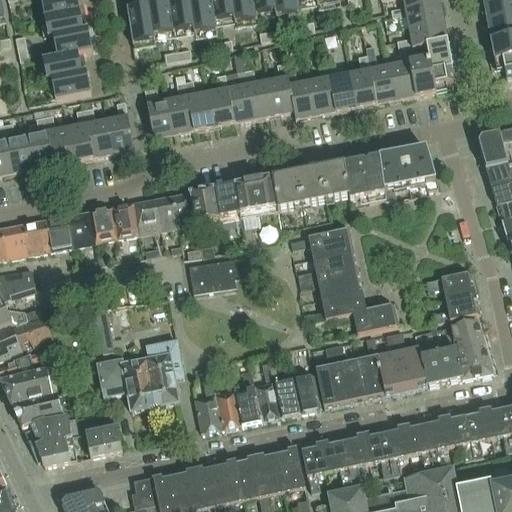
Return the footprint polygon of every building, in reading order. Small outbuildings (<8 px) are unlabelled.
[(79,10),(84,9),(81,0),(40,0),(45,22),(80,16),(79,10)] [(210,0),(210,1),(205,2),(204,0),(185,0),(133,8),(133,13),(128,14),(133,49),(155,46),(155,41),(194,35),(195,40),(217,36),(216,27),(234,24),(235,29),(258,25),(257,20),(275,18),(276,23),(299,19),(298,10),(317,6),(318,11),(340,8),(338,0),(210,0)] [(346,0),(349,11),(357,10),(355,0),(379,0),(381,5),(402,1),(402,0),(346,0)] [(401,68),(408,104),(437,98),(435,91),(456,87),(438,0),(402,0),(402,1),(405,12),(391,15),(392,23),(406,20),(411,44),(397,47),(401,68)] [(488,26),(511,20),(511,0),(484,6),(488,26)] [(80,16),(45,22),(49,44),(54,43),(57,61),(85,56),(86,58),(93,56),(85,20),(81,20),(80,16)] [(511,47),(511,20),(488,26),(493,51),(511,47)] [(302,38),(315,36),(313,27),(301,29),(302,38)] [(261,47),(274,45),(272,36),(260,38),(261,47)] [(16,43),(20,68),(29,67),(24,42),(16,43)] [(0,45),(0,54),(11,52),(9,43),(0,45)] [(220,56),(233,54),(231,45),(219,47),(220,56)] [(511,47),(493,51),(495,66),(503,65),(506,85),(511,83),(511,47)] [(165,59),(166,68),(191,64),(190,55),(165,59)] [(43,64),(47,86),(52,85),(56,106),(91,99),(88,83),(87,77),(84,63),(79,64),(79,59),(86,58),(85,56),(57,61),(43,64)] [(376,110),(388,108),(408,104),(401,68),(378,73),(375,59),(367,61),(376,110)] [(327,69),(336,118),(376,110),(367,61),(359,62),(362,76),(337,81),(335,67),(327,69)] [(275,122),(294,118),(295,118),(287,76),(285,69),(277,70),(280,84),(268,86),(275,122)] [(295,126),(322,120),(336,118),(327,69),(319,70),(321,84),(297,89),(295,75),(287,76),(295,118),(294,118),(295,126)] [(254,125),(275,122),(268,86),(256,89),(253,75),(245,76),(254,125)] [(235,129),(254,125),(245,76),(237,78),(240,92),(228,94),(235,129)] [(235,129),(228,94),(225,80),(209,83),(212,97),(207,98),(214,133),(235,129)] [(194,137),(214,133),(207,98),(196,100),(193,86),(185,88),(194,137)] [(174,141),(194,137),(185,88),(177,89),(179,103),(167,106),(174,141)] [(154,145),(174,141),(167,106),(156,108),(153,94),(145,96),(147,109),(154,145)] [(133,149),(125,108),(117,109),(119,123),(107,125),(114,161),(135,156),(133,149)] [(94,164),(114,161),(107,125),(95,128),(93,114),(84,115),(94,164)] [(74,168),(94,164),(84,115),(76,117),(79,131),(67,133),(74,168)] [(54,172),(74,168),(67,133),(55,135),(53,121),(44,123),(54,172)] [(34,176),(54,172),(44,123),(36,125),(39,139),(27,141),(34,176)] [(14,180),(34,176),(27,141),(15,143),(13,129),(4,131),(14,180)] [(0,182),(13,180),(14,180),(4,131),(0,131),(0,182)] [(511,136),(501,139),(506,160),(511,159),(511,163),(511,136)] [(511,163),(511,159),(506,160),(501,139),(482,142),(478,149),(486,175),(505,171),(511,169),(511,163)] [(421,154),(400,158),(404,181),(433,176),(428,158),(421,154)] [(394,204),(408,202),(404,181),(400,158),(380,162),(386,202),(394,201),(394,204)] [(350,202),(351,208),(386,202),(380,162),(345,169),(350,202)] [(278,214),(300,211),(350,202),(345,169),(272,183),(278,214)] [(511,169),(505,171),(486,175),(491,191),(511,186),(511,169)] [(426,197),(438,195),(433,176),(404,181),(408,202),(426,198),(426,197)] [(272,183),(235,190),(240,219),(278,213),(278,214),(272,183)] [(497,211),(508,209),(511,207),(511,186),(491,191),(497,211)] [(235,190),(215,194),(220,225),(221,225),(220,222),(240,219),(235,190)] [(197,229),(220,225),(215,194),(192,199),(197,229)] [(192,199),(172,202),(178,233),(179,233),(180,240),(197,237),(195,229),(197,229),(192,199)] [(172,202),(153,206),(159,237),(178,233),(172,202)] [(139,240),(159,237),(153,206),(134,210),(139,240)] [(497,213),(500,224),(501,225),(511,222),(511,207),(508,209),(509,211),(497,213)] [(134,210),(113,214),(118,244),(139,240),(134,210)] [(113,214),(97,217),(90,218),(96,248),(118,244),(113,214)] [(90,218),(72,222),(78,251),(96,248),(90,218)] [(78,251),(72,222),(46,227),(52,255),(78,251)] [(511,224),(502,227),(507,244),(509,244),(511,243),(511,224)] [(46,227),(24,231),(30,259),(52,255),(46,227)] [(24,231),(2,235),(7,263),(30,259),(24,231)] [(254,252),(250,232),(241,233),(245,253),(254,252)] [(292,255),(310,251),(313,263),(353,255),(349,234),(308,242),(308,243),(290,247),(292,255)] [(214,258),(212,249),(187,254),(188,262),(214,258)] [(163,250),(156,251),(156,255),(146,256),(147,263),(165,260),(163,250)] [(358,275),(353,255),(313,263),(316,276),(298,279),(299,287),(358,275)] [(107,268),(105,258),(98,259),(100,269),(107,268)] [(245,267),(244,267),(244,263),(190,271),(194,299),(237,292),(235,284),(247,282),(245,267)] [(0,308),(7,305),(37,295),(33,274),(3,279),(5,289),(0,289),(0,308)] [(362,296),(358,275),(299,287),(301,295),(319,292),(322,304),(362,296)] [(443,294),(445,305),(475,299),(471,277),(441,283),(441,285),(427,288),(429,297),(443,294)] [(367,317),(366,315),(362,296),(322,304),(324,316),(306,320),(308,328),(326,324),(326,325),(353,320),(367,317)] [(479,320),(475,299),(445,305),(448,315),(432,318),(434,328),(450,325),(450,326),(479,320)] [(0,337),(12,334),(26,329),(43,323),(42,322),(39,313),(22,320),(21,319),(10,324),(4,311),(9,309),(7,305),(0,308),(0,337)] [(358,339),(398,331),(394,309),(366,315),(367,317),(353,320),(358,339)] [(113,345),(106,316),(92,319),(99,352),(101,352),(103,359),(126,354),(123,343),(113,345)] [(26,329),(36,353),(53,346),(43,323),(26,329)] [(477,325),(429,336),(432,346),(451,343),(460,386),(463,385),(493,380),(477,325)] [(12,334),(22,358),(36,353),(26,329),(12,334)] [(427,393),(424,377),(418,347),(417,347),(415,339),(414,333),(405,335),(406,339),(402,340),(402,337),(395,339),(407,398),(427,393)] [(12,334),(0,337),(0,367),(5,366),(22,358),(12,334)] [(424,377),(427,393),(460,386),(451,343),(432,346),(429,336),(415,339),(417,347),(418,347),(424,377)] [(377,360),(386,402),(407,398),(395,339),(385,341),(388,358),(377,360)] [(366,406),(386,402),(377,360),(373,341),(354,345),(358,364),(357,364),(366,406)] [(123,364),(97,369),(104,404),(127,399),(130,419),(151,415),(151,417),(161,416),(161,413),(180,409),(176,385),(185,384),(177,345),(146,351),(148,363),(124,368),(123,364)] [(332,350),(345,411),(366,406),(357,364),(344,367),(340,348),(332,350)] [(324,415),(345,411),(332,350),(324,352),(328,370),(316,373),(324,415)] [(0,384),(1,387),(2,387),(30,379),(35,378),(30,362),(0,373),(0,384)] [(255,393),(262,427),(281,423),(274,389),(272,389),(268,372),(260,374),(264,391),(255,393)] [(234,389),(243,431),(262,427),(255,393),(251,376),(242,378),(246,395),(239,396),(238,388),(234,389)] [(2,387),(1,387),(13,414),(57,402),(53,403),(48,377),(36,379),(35,378),(30,379),(2,387)] [(321,415),(314,380),(294,385),(301,419),(321,415)] [(196,405),(203,436),(203,439),(223,435),(216,397),(214,398),(212,384),(203,386),(206,403),(196,405)] [(274,389),(281,423),(301,419),(294,385),(274,389)] [(216,397),(223,435),(243,431),(234,389),(227,391),(229,398),(220,400),(219,397),(216,397)] [(13,414),(22,434),(39,428),(46,425),(47,427),(68,424),(68,423),(64,424),(57,402),(13,414)] [(485,413),(491,444),(503,441),(506,456),(511,455),(511,439),(506,409),(485,413)] [(485,413),(470,416),(465,418),(474,463),(484,461),(481,446),(491,444),(485,413)] [(444,422),(451,452),(461,450),(465,465),(474,463),(465,418),(444,422)] [(93,421),(84,423),(85,431),(95,429),(93,421)] [(444,422),(433,424),(424,426),(430,456),(451,452),(444,422)] [(46,425),(39,428),(41,431),(25,439),(29,449),(33,447),(42,467),(45,473),(71,467),(68,453),(74,452),(73,444),(86,441),(86,439),(84,423),(69,426),(68,424),(47,427),(46,425)] [(403,430),(410,460),(430,456),(424,426),(403,430)] [(85,431),(87,439),(96,437),(95,429),(85,431)] [(403,430),(395,432),(383,434),(389,465),(410,460),(403,430)] [(122,456),(121,453),(117,433),(101,436),(106,459),(122,456)] [(362,439),(369,469),(389,465),(383,434),(362,439)] [(106,459),(101,436),(86,439),(86,441),(90,462),(106,459)] [(362,439),(358,440),(342,443),(348,473),(369,469),(362,439)] [(322,447),(328,477),(348,473),(342,443),(322,447)] [(316,479),(326,477),(328,477),(322,447),(301,451),(307,481),(308,481),(311,497),(319,496),(316,479)] [(273,458),(281,499),(305,494),(297,453),(273,458)] [(250,463),(258,504),(269,501),(281,499),(273,458),(250,463)] [(227,467),(235,508),(258,504),(250,463),(227,467)] [(204,472),(211,511),(217,511),(235,508),(227,467),(204,472)] [(180,477),(187,511),(211,511),(204,472),(180,477)] [(459,511),(456,493),(453,474),(405,483),(407,494),(364,503),(361,492),(328,499),(331,510),(318,511),(459,511)] [(157,482),(163,511),(187,511),(180,477),(157,482)] [(9,500),(0,479),(0,505),(10,502),(9,500)] [(131,499),(133,511),(149,511),(159,510),(159,511),(163,511),(157,482),(133,487),(136,499),(131,499)] [(494,511),(490,492),(488,487),(456,493),(459,511),(494,511)] [(511,511),(511,487),(490,492),(494,511),(511,511)] [(74,499),(79,511),(106,511),(99,494),(74,499)] [(61,511),(79,511),(74,499),(64,501),(60,507),(59,507),(61,511)] [(271,511),(269,501),(258,504),(259,511),(271,511)] [(0,511),(13,511),(10,502),(0,505),(0,511)]
